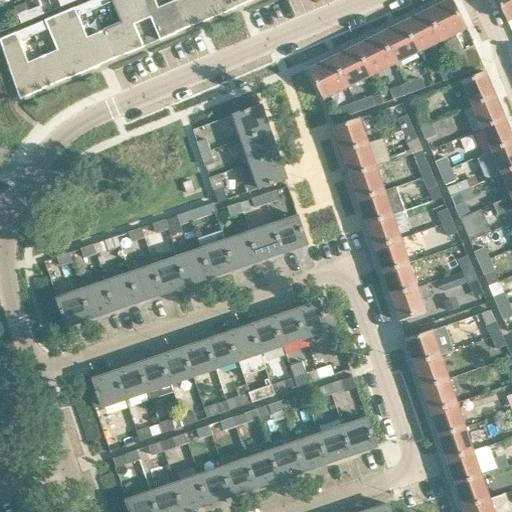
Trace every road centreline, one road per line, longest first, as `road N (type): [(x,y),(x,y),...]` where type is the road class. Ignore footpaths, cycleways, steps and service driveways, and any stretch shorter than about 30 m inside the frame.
road 1 (unclassified): [(28,174),(71,127),(372,0)]
road 2 (residential): [(29,375),(345,267)]
road 3 (residential): [(415,467),(345,267)]
road 4 (unclassified): [(29,375),(11,309),(13,209)]
road 5 (residential): [(282,511),(415,467)]
